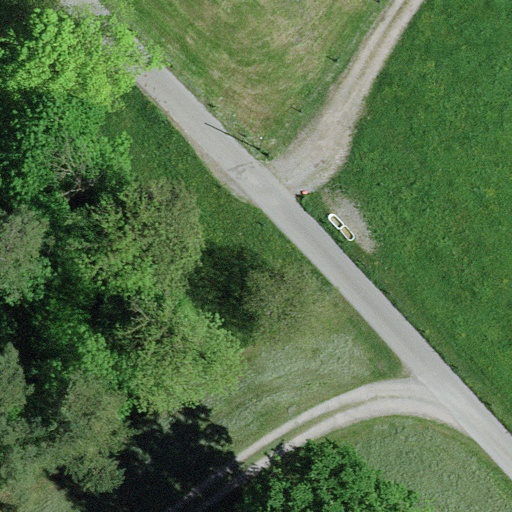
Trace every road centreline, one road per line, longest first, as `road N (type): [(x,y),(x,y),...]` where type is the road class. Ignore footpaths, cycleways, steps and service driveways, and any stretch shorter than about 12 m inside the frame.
road 1 (track): [(63,0),(281,198),(511,448)]
road 2 (track): [(188,511),(324,419),(453,385)]
road 3 (track): [(415,0),(281,198)]
